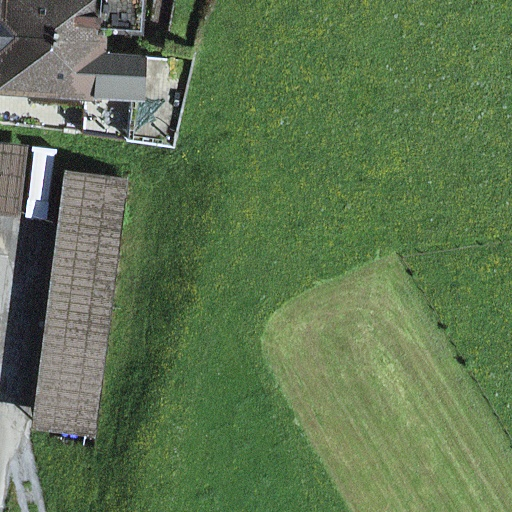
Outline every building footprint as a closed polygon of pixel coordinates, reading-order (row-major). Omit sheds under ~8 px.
[(142,37),(145,0),(2,0),(0,39),(100,46),(101,28),(108,34),(142,37)] [(175,148),(195,64),(107,57),(99,62),(100,46),(0,39),(0,44),(0,90),(85,95),(115,97),(112,139),(175,148)] [(85,95),(83,135),(112,139),(115,97),(85,95)] [(0,160),(0,211),(15,213),(21,163),(0,160)] [(68,177),(62,229),(119,236),(126,184),(68,177)] [(37,427),(94,435),(119,236),(62,229),(37,427)]
